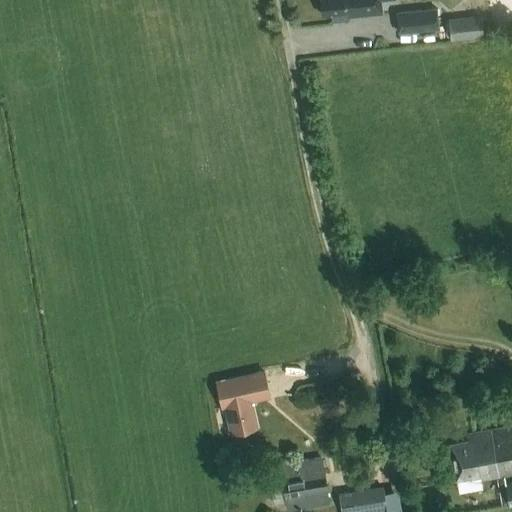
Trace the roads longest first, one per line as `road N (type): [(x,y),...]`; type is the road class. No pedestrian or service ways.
road 1 (track): [(348,297),(323,224),(279,0)]
road 2 (track): [(348,297),(394,490)]
road 3 (track): [(511,357),(504,348),(394,323),(348,297)]
